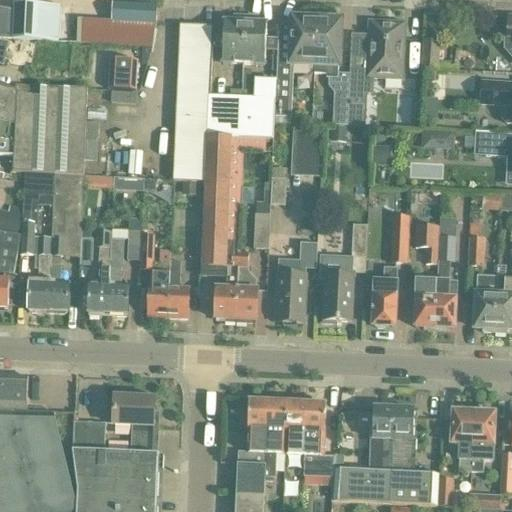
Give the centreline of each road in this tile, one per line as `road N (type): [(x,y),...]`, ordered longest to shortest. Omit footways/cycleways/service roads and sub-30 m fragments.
road 1 (residential): [(206,356),(511,370)]
road 2 (residential): [(0,346),(206,356)]
road 3 (residential): [(199,511),(206,356)]
